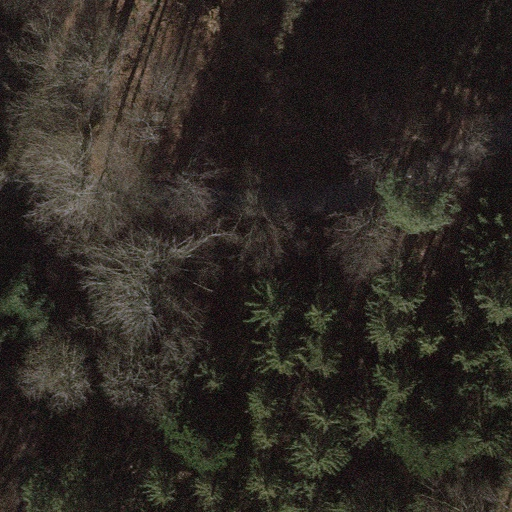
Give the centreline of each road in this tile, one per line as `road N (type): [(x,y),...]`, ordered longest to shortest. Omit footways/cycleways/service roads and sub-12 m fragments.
road 1 (track): [(0,187),(220,207),(368,200),(477,157),(511,131)]
road 2 (track): [(14,511),(58,314),(62,194)]
